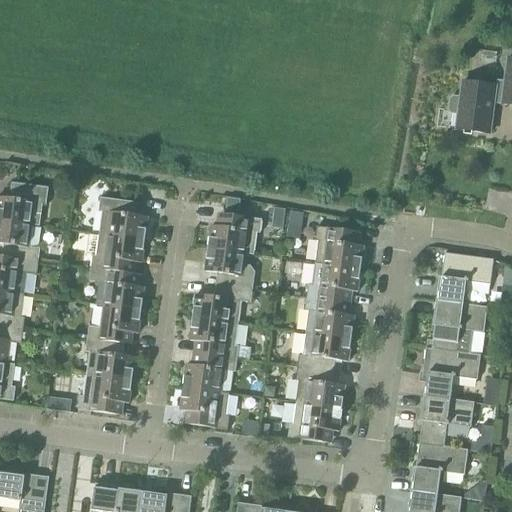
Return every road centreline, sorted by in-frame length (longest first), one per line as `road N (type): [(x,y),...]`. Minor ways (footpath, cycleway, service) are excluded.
road 1 (residential): [(151,446),(369,478),(406,224)]
road 2 (residential): [(151,446),(185,186)]
road 3 (residential): [(0,428),(151,446)]
